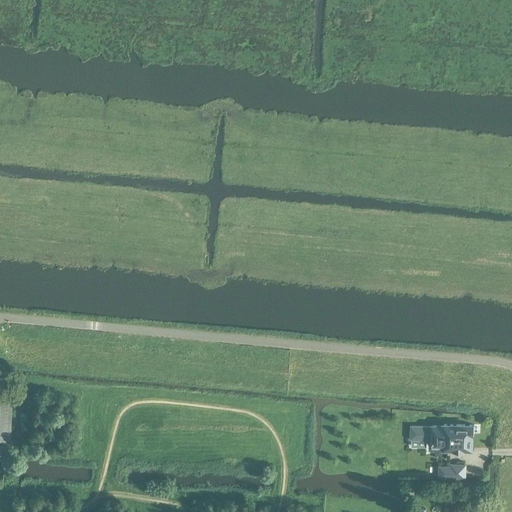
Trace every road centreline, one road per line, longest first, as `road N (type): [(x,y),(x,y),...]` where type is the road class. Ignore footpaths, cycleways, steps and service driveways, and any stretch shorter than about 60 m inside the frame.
road 1 (unclassified): [(511,366),(0,318)]
road 2 (unknown): [(276,511),(284,464),(274,434),(246,411),(194,405),(141,401),(124,416),(97,494)]
